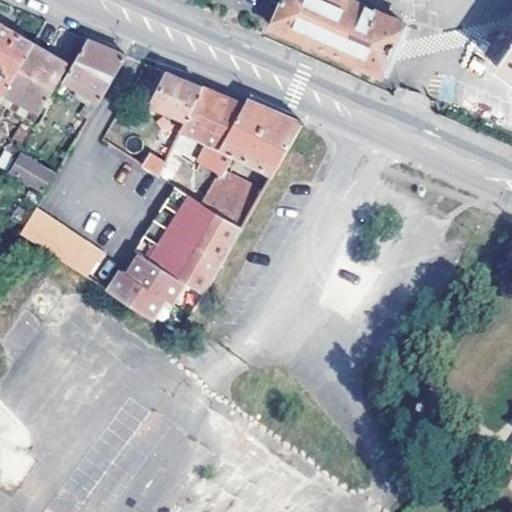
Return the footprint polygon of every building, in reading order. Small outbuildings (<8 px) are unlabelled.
[(351,0),(283,0),(273,24),(383,72),(405,23),(351,0)] [(0,98),(5,90),(34,44),(35,42),(0,21),(0,70),(4,73),(0,79),(0,98)] [(91,95),(101,100),(128,54),(117,50),(90,38),(65,79),(84,91),(80,98),(87,103),(91,95)] [(34,44),(5,90),(41,110),(68,64),(34,44)] [(511,50),(499,68),(511,77),(511,50)] [(150,107),(184,124),(203,85),(168,70),(150,107)] [(226,168),(235,153),(223,146),(246,103),(234,98),(203,85),(184,124),(171,151),(182,156),(192,133),(209,141),(200,161),(202,162),(198,169),(208,174),(213,167),(221,172),(222,173),(226,168)] [(80,115),(89,120),(101,100),(91,95),(87,103),(80,115)] [(250,97),(246,103),(223,146),(235,153),(273,173),(302,121),(294,118),(250,97)] [(7,147),(16,153),(29,131),(20,126),(7,147)] [(16,153),(7,147),(0,158),(0,163),(7,168),(16,153)] [(46,192),(57,175),(21,152),(11,168),(46,192)] [(148,167),(160,174),(166,162),(152,154),(145,165),(148,167)] [(202,204),(242,229),(264,190),(226,168),(222,173),(221,172),(203,201),(202,204)] [(176,184),(137,248),(144,253),(151,257),(190,193),(176,184)] [(190,193),(151,257),(185,278),(206,292),(242,229),(202,204),(203,201),(190,193)] [(26,235),(89,276),(105,251),(37,207),(21,233),(26,235)] [(511,240),(508,238),(501,249),(511,255),(511,252),(511,240)] [(172,299),(185,278),(151,257),(144,253),(132,273),(167,296),(172,299)] [(153,317),(167,296),(132,273),(130,273),(125,270),(112,291),(153,317)]
